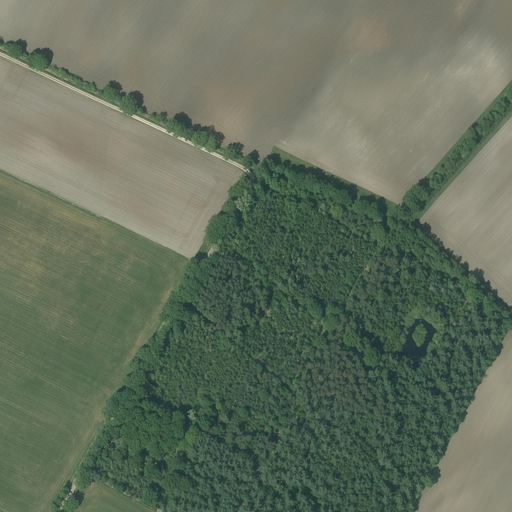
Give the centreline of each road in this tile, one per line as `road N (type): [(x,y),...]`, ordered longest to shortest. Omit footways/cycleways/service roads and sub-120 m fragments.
road 1 (unclassified): [(56,511),(252,182)]
road 2 (track): [(252,182),(245,169),(0,54)]
